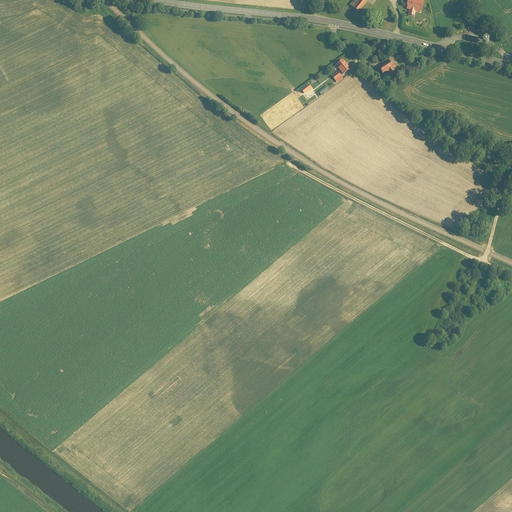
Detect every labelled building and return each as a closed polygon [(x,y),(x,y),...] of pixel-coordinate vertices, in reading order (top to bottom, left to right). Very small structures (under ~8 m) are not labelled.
[(354,0),(350,6),(359,13),(369,0),(354,0)] [(414,19),(416,12),(421,14),(424,3),(419,2),(419,0),(412,0),(413,1),(410,0),(408,0),(405,10),(409,11),(407,17),(414,19)] [(341,62),(334,67),(342,76),(348,71),(341,62)] [(389,73),(391,75),(394,72),(393,71),(393,70),(388,63),(378,70),(383,78),(389,73)] [(311,85),(306,88),(315,100),(319,97),(311,85)] [(325,88),(318,93),(320,96),(328,91),(325,88)]
